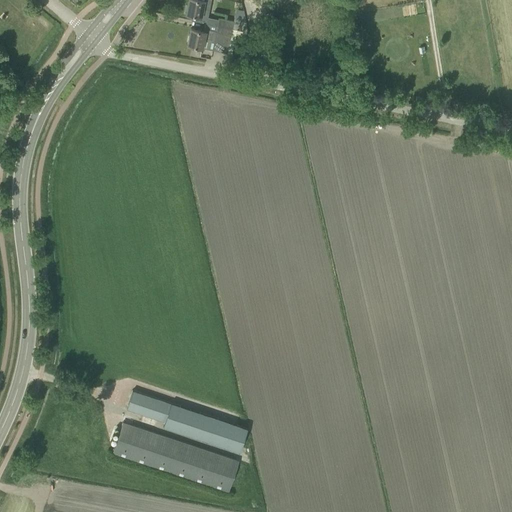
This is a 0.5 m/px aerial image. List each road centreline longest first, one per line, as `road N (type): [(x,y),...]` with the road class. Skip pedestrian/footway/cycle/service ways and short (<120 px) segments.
road 1 (unclassified): [(92,38),(128,57),(511,130)]
road 2 (secondary): [(0,429),(28,327),(18,196),(39,109)]
